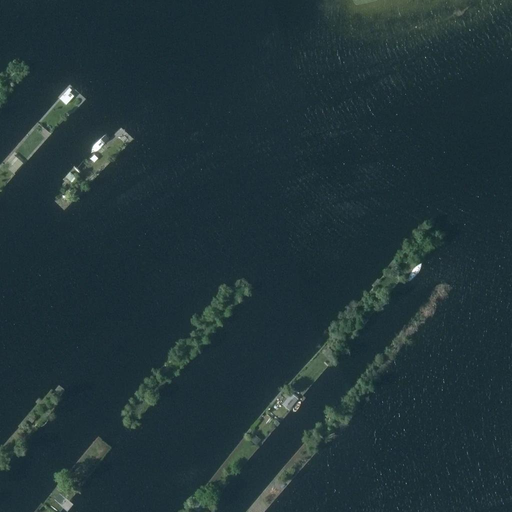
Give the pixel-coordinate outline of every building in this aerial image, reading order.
[(67,90),(59,99),(66,104),(73,96),(70,92),(72,90),(69,88),(67,90)] [(13,155),(8,161),(17,169),(23,163),(13,155)] [(329,347),(325,352),(329,356),(334,351),(329,347)] [(291,393),(285,401),(292,406),(298,399),(291,393)] [(253,434),(249,439),(255,445),(260,440),(253,434)] [(197,499),(192,505),(197,509),(201,503),(197,499)]
